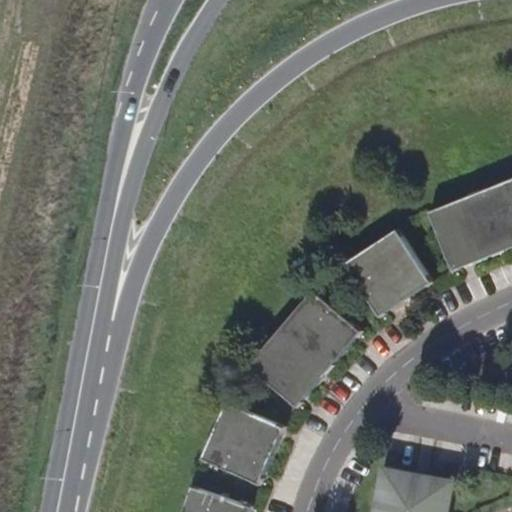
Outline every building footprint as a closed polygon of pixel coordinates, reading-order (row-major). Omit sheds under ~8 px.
[(511,181),(432,213),(456,271),(511,248),(511,181)] [(400,230),(347,263),(382,316),(435,282),(400,230)] [(315,292),(252,365),(299,405),(364,331),(315,292)] [(229,404),(204,459),(260,484),(286,427),(229,404)] [(382,511),(446,511),(452,486),(390,475),(382,511)] [(195,488),(185,511),(252,511),(253,508),(195,488)]
